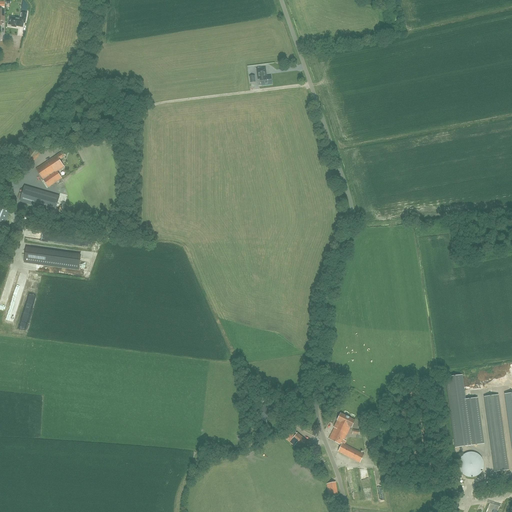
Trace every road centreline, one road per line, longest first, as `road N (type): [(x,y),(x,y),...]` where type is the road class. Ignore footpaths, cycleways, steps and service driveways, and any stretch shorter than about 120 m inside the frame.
road 1 (unclassified): [(346,511),(316,397),(329,288),(351,208),(281,0)]
road 2 (track): [(310,83),(146,106),(108,128),(61,138),(32,169)]
